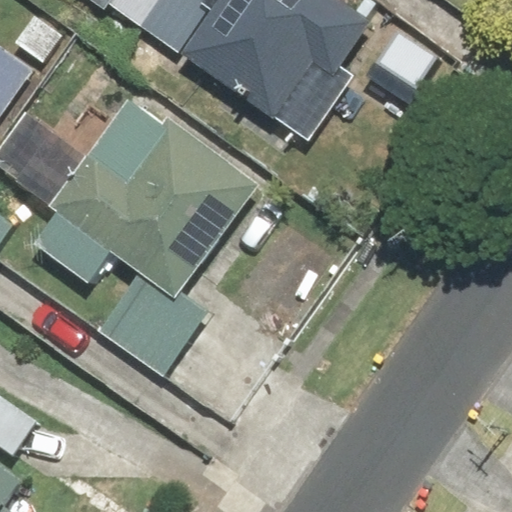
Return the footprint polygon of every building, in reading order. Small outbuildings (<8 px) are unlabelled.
[(94,0),(114,14),(119,7),(153,31),(175,0),(94,0)] [(350,0),(239,0),(198,56),(286,120),(326,65),(352,83),(391,29),(350,0)] [(150,97),(40,244),(100,288),(124,256),(152,276),(106,338),(169,385),(221,314),(195,295),(274,188),(150,97)] [(0,394),(0,451),(15,463),(42,426),(0,394)] [(0,462),(0,511),(27,511),(41,494),(0,462)]
